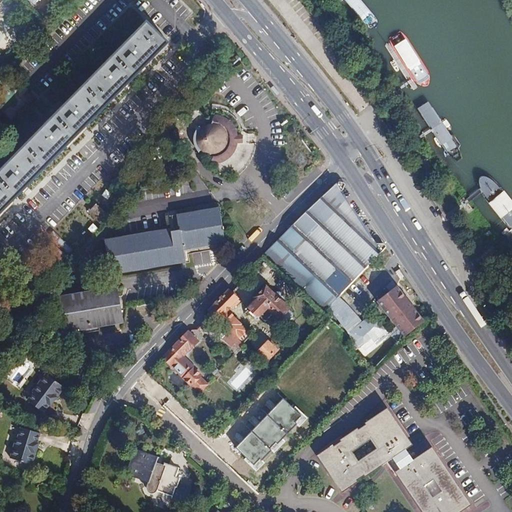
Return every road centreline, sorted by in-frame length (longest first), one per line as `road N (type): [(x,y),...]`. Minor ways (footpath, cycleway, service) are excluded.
road 1 (unknown): [(232,268),(115,278),(94,267),(93,252),(126,214),(251,188)]
road 2 (residential): [(122,387),(341,157)]
road 3 (primary): [(341,157),(511,406)]
road 4 (primary): [(511,371),(390,190)]
road 5 (residential): [(122,387),(261,504)]
road 6 (primary): [(232,18),(341,157)]
road 7 (primary): [(362,141),(267,22)]
road 8 (residential): [(72,511),(103,416),(122,387)]
road 9 (unknown): [(251,188),(264,132),(228,79)]
